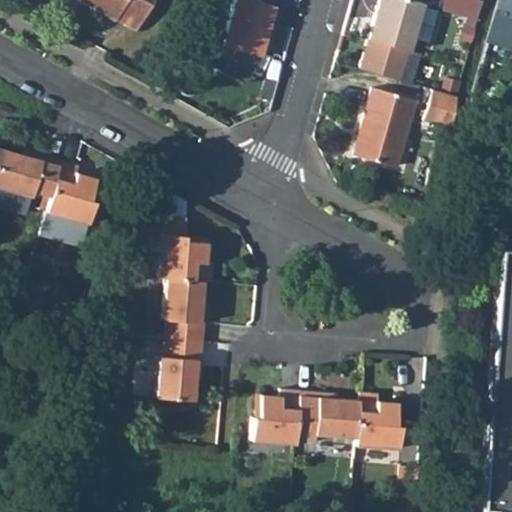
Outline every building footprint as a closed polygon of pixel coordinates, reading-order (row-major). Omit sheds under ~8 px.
[(81,0),(114,18),(115,17),(134,28),(150,0),(81,0)] [(256,0),(231,0),(223,30),(219,44),(215,43),(209,53),(206,51),(202,60),(243,83),(255,60),(253,59),(255,54),(257,55),(272,4),(256,0)] [(405,50),(419,2),(413,0),(375,0),(357,67),(397,78),(405,50)] [(440,0),(438,8),(476,18),(480,0),(440,0)] [(509,0),(496,0),(490,22),(485,40),(499,45),(501,39),(511,41),(511,0),(510,0),(511,0),(509,0)] [(215,43),(219,44),(223,30),(220,28),(206,51),(209,53),(215,43)] [(416,52),(405,50),(397,78),(407,81),(416,52)] [(441,91),(454,94),(459,79),(454,77),(446,75),(441,91)] [(393,165),(412,98),(370,86),(351,154),(393,165)] [(421,118),(449,126),(454,94),(441,91),(429,87),(421,118)] [(30,190),(47,195),(57,159),(27,150),(25,155),(0,147),(0,186),(28,195),(30,190)] [(76,164),(57,159),(47,195),(43,210),(85,223),(91,200),(87,199),(93,177),(74,171),(76,164)] [(91,200),(98,178),(93,177),(87,199),(91,200)] [(200,280),(208,281),(210,261),(202,261),(204,241),(181,239),(182,234),(183,216),(144,214),(142,237),(158,238),(155,276),(163,277),(200,280)] [(511,248),(496,247),(478,480),(475,480),(475,486),(478,487),(476,509),(491,510),(511,511),(511,248)] [(93,252),(88,270),(95,271),(97,252),(93,252)] [(122,255),(97,252),(95,271),(120,273),(122,255)] [(137,265),(122,255),(120,273),(136,274),(137,265)] [(165,319),(163,337),(200,340),(203,308),(198,308),(200,280),(163,277),(160,318),(165,319)] [(101,338),(70,332),(66,348),(98,354),(101,338)] [(197,371),(200,340),(163,337),(161,355),(156,354),(153,396),(190,399),(192,371),(197,371)] [(292,442),(292,440),(296,389),(277,387),(277,395),(257,393),(255,416),(250,415),(248,439),(292,442)] [(328,391),(296,389),(292,440),(311,441),(312,433),(352,436),(355,399),(327,396),(328,391)] [(393,424),(395,401),(375,399),(375,392),(356,390),(355,399),(352,436),(352,444),(396,448),(398,424),(393,424)] [(398,464),(394,511),(412,511),(416,465),(398,464)]
